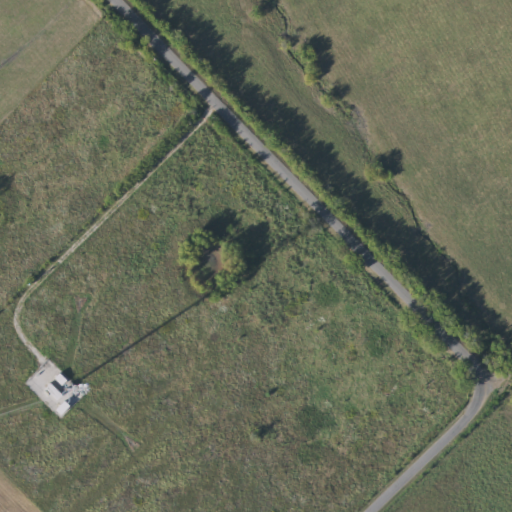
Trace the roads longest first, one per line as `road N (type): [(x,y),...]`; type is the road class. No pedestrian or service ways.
road 1 (residential): [(122,0),(458,342),(490,388)]
road 2 (residential): [(511,365),(362,511)]
